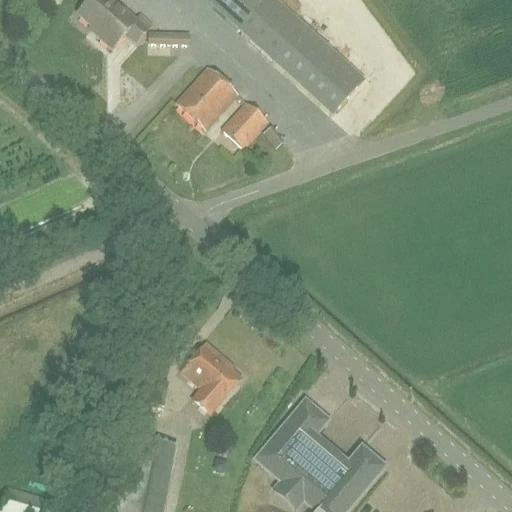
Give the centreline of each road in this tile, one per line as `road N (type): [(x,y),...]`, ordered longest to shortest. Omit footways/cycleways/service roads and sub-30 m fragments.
road 1 (tertiary): [(511,505),(188,220)]
road 2 (unclassified): [(188,220),(511,102)]
road 3 (tertiary): [(188,220),(0,57)]
road 4 (track): [(0,301),(188,220)]
